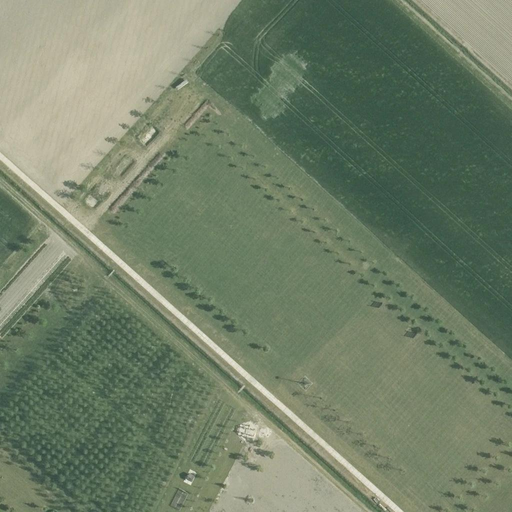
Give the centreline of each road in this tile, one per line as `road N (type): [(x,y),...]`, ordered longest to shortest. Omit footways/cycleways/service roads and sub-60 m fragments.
road 1 (track): [(399,511),(120,263)]
road 2 (track): [(120,263),(0,155)]
road 3 (track): [(394,0),(511,105)]
